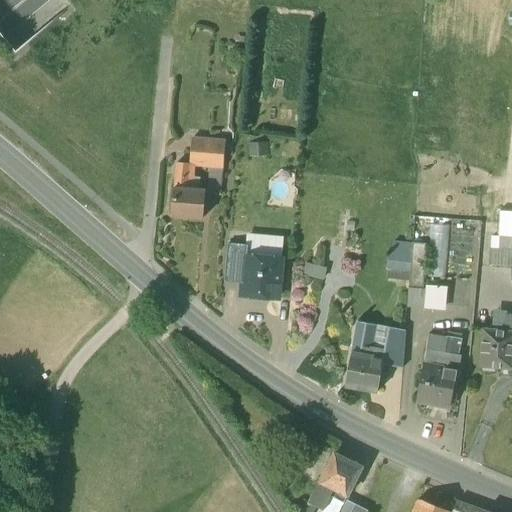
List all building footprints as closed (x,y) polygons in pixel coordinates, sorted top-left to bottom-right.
[(191,136),(188,163),(227,167),(229,139),(191,136)] [(187,187),(188,163),(175,162),(173,186),(187,187)] [(213,188),(187,187),(173,186),(171,217),(204,219),(205,199),(213,199),(213,188)] [(511,212),(499,212),(499,245),(491,245),(490,266),(511,266),(511,212)] [(413,235),(412,254),(409,282),(407,306),(442,309),(447,240),(413,235)] [(248,246),(227,244),(224,280),(244,282),(246,255),(248,256),(248,246)] [(409,282),(412,254),(388,251),(385,280),(409,282)] [(248,256),(246,255),(244,282),(243,294),(279,297),(283,259),(248,256)] [(357,321),(353,345),(366,347),(371,348),(375,324),(357,321)] [(405,330),(375,324),(371,348),(385,351),(384,357),(383,363),(388,363),(403,366),(405,330)] [(511,331),(505,331),(483,329),(480,366),(482,366),(483,370),(495,371),(497,367),(511,368),(511,331)] [(446,336),(429,333),(423,365),(440,368),(446,336)] [(447,336),(446,336),(440,368),(457,371),(460,355),(459,355),(462,339),(461,339),(447,336)] [(384,357),(365,354),(366,347),(353,345),(346,385),(378,391),(380,379),(383,363),(384,357)] [(371,348),(366,347),(365,354),(384,357),(385,351),(371,348)] [(386,379),(388,363),(383,363),(380,379),(386,379)] [(440,368),(423,365),(416,399),(450,406),(457,371),(440,368)] [(361,467),(335,454),(321,482),(334,489),(348,495),(361,467)] [(334,489),(321,482),(310,503),(316,506),(323,510),(334,489)] [(348,495),(334,489),(323,510),(327,511),(354,511),(360,501),(348,495)] [(450,511),(418,499),(412,511),(450,511)] [(313,511),(316,506),(310,503),(303,500),(297,511),(313,511)] [(468,511),(470,506),(456,501),(452,511),(468,511)]
